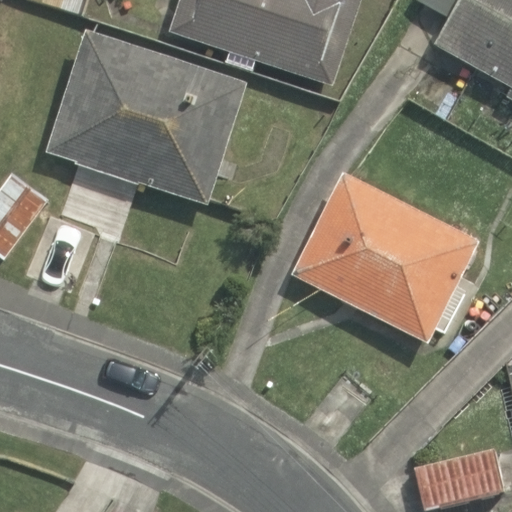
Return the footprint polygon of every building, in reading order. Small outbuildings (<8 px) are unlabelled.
[(352,0),(177,0),(169,32),(330,78),(352,0)] [(511,0),(420,0),(447,13),(428,52),(511,94),(511,0)] [(242,78),(81,27),(41,155),(202,206),(242,78)] [(0,176),(0,255),(2,257),(47,201),(6,169),(0,176)] [(473,237),(338,169),(285,275),(420,343),(473,237)] [(489,447),(412,466),(423,511),(500,492),(489,447)]
